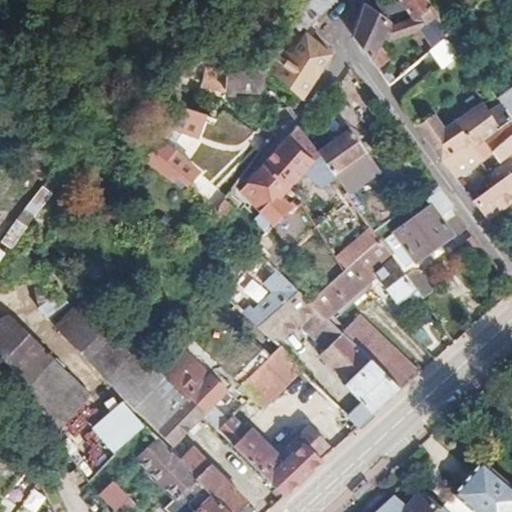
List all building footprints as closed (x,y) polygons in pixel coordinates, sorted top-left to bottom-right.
[(289,0),(279,12),(291,22),(301,31),(326,0),(289,0)] [(422,0),(398,0),(410,18),(396,29),(386,24),(387,21),(365,12),(355,41),(370,64),(381,55),(374,44),(379,36),(397,44),(417,31),(429,47),(447,34),(422,0)] [(279,12),(241,62),(260,71),(300,98),(330,54),(304,33),(295,45),(301,50),(291,64),(271,50),(291,22),(279,12)] [(437,65),(458,49),(447,34),(429,47),(426,49),(437,65)] [(220,81),(248,94),(260,71),(241,62),(221,52),(217,50),(207,71),(221,78),(220,81)] [(511,76),(490,93),(510,121),(511,123),(511,76)] [(169,118),(196,131),(205,111),(167,93),(140,143),(181,181),(194,166),(161,135),(169,118)] [(414,122),(439,156),(455,144),(430,110),(414,122)] [(496,124),(492,118),(468,135),(472,141),(496,124)] [(511,162),(511,123),(510,121),(499,129),(496,124),(472,141),(468,135),(455,144),(439,156),(452,175),(481,155),(489,167),(507,155),(511,162)] [(261,162),(289,185),(318,153),(316,152),(300,128),(295,125),(261,162)] [(318,153),(334,177),(345,192),(377,170),(348,129),(316,152),(318,153)] [(253,156),(246,164),(253,171),(237,189),(273,224),(291,205),(281,194),(289,185),(261,162),(253,156)] [(511,169),(472,198),(485,217),(511,198),(511,169)] [(345,192),(334,177),(326,183),(341,204),(349,198),(345,192)] [(451,208),(435,186),(421,196),(428,206),(383,239),(388,246),(400,264),(410,257),(414,262),(449,236),(437,219),(451,208)] [(219,218),(235,198),(225,189),(209,208),(219,218)] [(7,219),(0,230),(0,247),(4,250),(19,227),(7,219)] [(414,302),(420,298),(401,271),(378,238),(358,258),(372,274),(378,272),(398,300),(407,293),(414,302)] [(13,272),(20,263),(14,258),(7,267),(13,272)] [(355,287),(365,277),(370,281),(371,277),(372,274),(358,258),(346,271),(312,306),(330,323),(360,292),(355,287)] [(414,262),(401,271),(420,298),(433,289),(414,262)] [(259,321),(281,299),(292,287),(269,265),(237,299),(259,321)] [(360,292),(370,281),(365,277),(355,287),(360,292)] [(281,299),(326,343),(338,331),(330,323),(312,306),(292,287),(281,299)] [(80,297),(52,326),(72,345),(90,328),(104,342),(87,360),(131,402),(129,404),(170,444),(199,413),(132,348),(80,297)] [(340,333),(348,340),(364,324),(355,317),(340,333)] [(0,355),(12,367),(14,369),(28,380),(47,359),(3,318),(0,321),(0,355)] [(132,348),(199,413),(223,389),(207,374),(204,376),(174,346),(181,338),(162,319),(132,348)] [(348,340),(379,370),(396,386),(412,370),(395,354),(364,324),(348,340)] [(72,345),(87,360),(104,342),(90,328),(72,345)] [(340,333),(338,331),(326,343),(316,354),(346,382),(343,385),(372,412),(398,388),(396,386),(379,370),(348,340),(340,333)] [(259,344),(290,374),(297,367),(266,337),(259,344)] [(282,383),(290,374),(259,344),(230,373),(263,406),(284,385),(282,383)] [(87,395),(47,359),(28,380),(29,381),(57,429),(87,395)] [(84,422),(111,447),(136,421),(110,395),(84,422)] [(245,434),(229,418),(217,431),(282,495),(320,459),(315,453),(325,443),(307,426),(297,436),(295,433),(287,442),(290,446),(285,450),(282,447),(274,447),(271,450),(250,429),(245,434)] [(229,511),(177,461),(154,438),(133,460),(170,496),(162,504),(160,501),(149,511),(229,511)] [(93,443),(81,451),(92,466),(104,458),(93,443)] [(177,461),(229,511),(242,511),(250,505),(192,447),(177,461)] [(442,505),(449,511),(466,511),(471,507),(476,511),(511,511),(511,486),(480,460),(442,505)] [(127,501),(108,482),(98,492),(117,511),(127,501)] [(449,511),(442,505),(422,488),(407,505),(394,493),(372,511),(449,511)]
